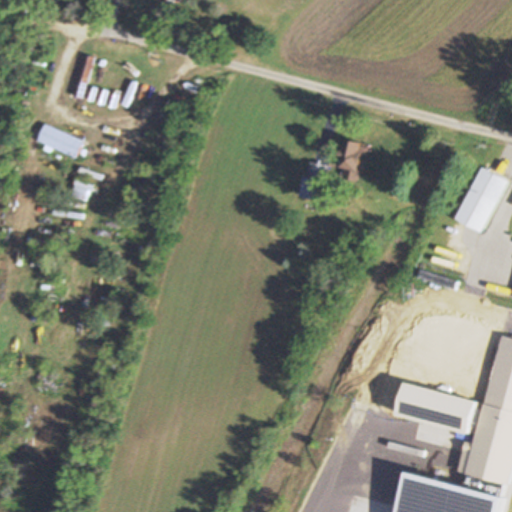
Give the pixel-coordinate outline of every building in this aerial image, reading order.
[(79,158),(86,140),(47,123),(40,141),(79,158)] [(341,164),(359,167),(365,141),(346,138),(341,164)] [(307,180),(325,183),(329,165),(311,161),(307,180)] [(457,221),(485,233),(509,178),(481,166),(457,221)] [(489,396),(511,401),(511,337),(503,335),(489,396)]
